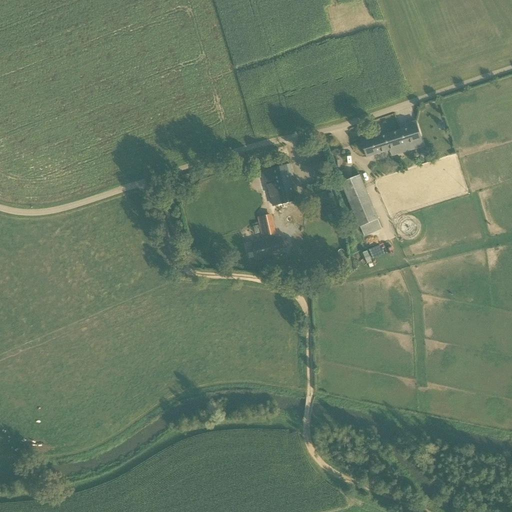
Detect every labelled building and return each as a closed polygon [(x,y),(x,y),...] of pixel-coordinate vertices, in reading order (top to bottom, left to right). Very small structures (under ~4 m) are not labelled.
[(407,151),(424,146),(416,121),(400,126),(401,130),(362,142),(367,158),(390,150),(406,145),(407,151)] [(282,204),(296,199),(289,172),(292,171),(290,165),(265,172),(274,204),(281,202),(282,204)] [(361,227),(378,220),(379,219),(360,175),(341,183),(360,227),(361,227)] [(263,237),(275,234),(271,215),(258,218),(263,237)] [(275,257),(284,255),(281,240),(251,246),(255,261),(275,257)] [(372,251),(373,257),(383,255),(382,249),(372,251)]
